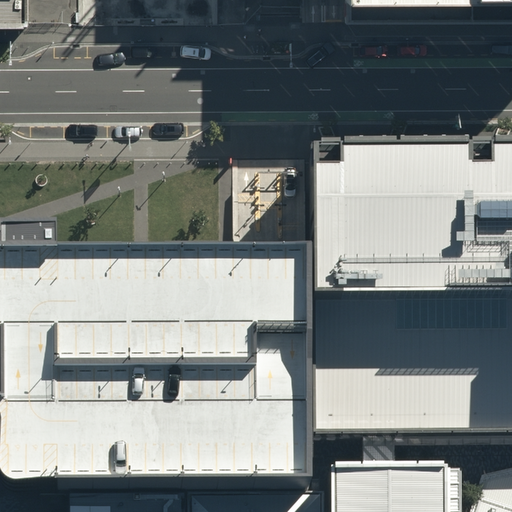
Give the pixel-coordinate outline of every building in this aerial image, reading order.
[(0,0),(0,24),(29,25),(28,0),(0,0)] [(511,0),(344,0),(344,24),(511,22),(511,0)] [(0,155),(0,171),(32,171),(32,155),(0,155)] [(511,157),(351,159),(304,159),(306,274),(307,344),(309,435),(373,436),(448,436),(511,435),(511,157)] [(130,166),(112,166),(112,196),(130,196),(130,166)] [(176,170),(136,170),(136,189),(176,189),(176,170)] [(2,255),(2,266),(0,265),(0,492),(7,493),(56,493),(182,493),(310,493),(309,455),(309,435),(307,344),(306,274),(278,274),(226,275),(218,275),(141,275),(58,275),(58,255),(2,255)] [(448,511),(448,469),(374,469),(327,470),(326,511),(448,511)] [(511,511),(511,470),(481,476),(469,511),(511,511)] [(179,511),(179,495),(56,495),(55,511),(179,511)] [(311,495),(183,495),(183,511),(326,511),(326,495),(311,495)]
